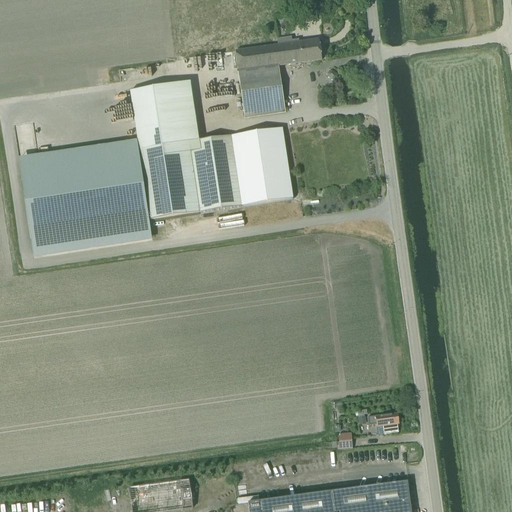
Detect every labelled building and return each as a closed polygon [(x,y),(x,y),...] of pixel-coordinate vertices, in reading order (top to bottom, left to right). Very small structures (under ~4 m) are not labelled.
[(235,52),(238,73),(245,118),(285,113),(278,67),(322,61),(319,40),(235,52)] [(282,129),(199,141),(189,84),(130,92),(142,170),(150,221),(200,213),(293,199),(282,129)] [(117,145),(20,162),(34,258),(152,241),(136,142),(117,145)] [(397,425),(398,425),(397,414),(367,418),(368,426),(377,424),(378,428),(384,427),(385,435),(399,433),(397,425)] [(337,450),(352,449),(351,433),(338,434),(339,443),(332,443),(333,449),(337,448),(337,450)] [(132,511),(170,511),(192,509),(188,481),(129,489),(132,511)] [(411,511),(407,482),(247,504),(248,511),(411,511)]
